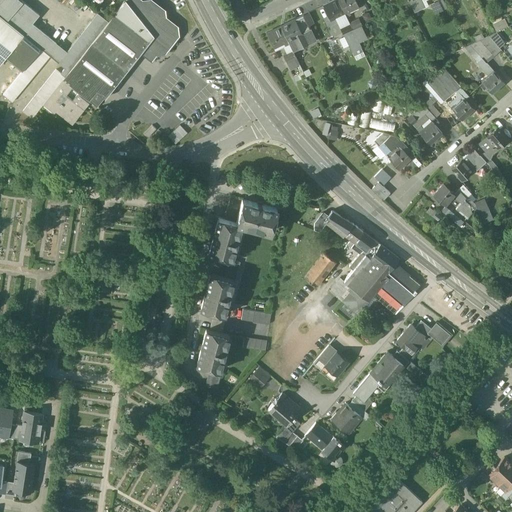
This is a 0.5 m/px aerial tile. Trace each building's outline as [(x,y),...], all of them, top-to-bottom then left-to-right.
[(30,24),(14,11),(21,3),(17,0),(0,0),(0,17),(22,35),(39,49),(49,57),(56,63),(65,52),(30,24)] [(153,36),(124,0),(123,0),(113,14),(148,42),(153,36)] [(149,1),(142,2),(139,0),(124,0),(153,36),(148,42),(140,52),(150,60),(156,52),(163,51),(176,34),(175,27),(163,17),(162,10),(149,1)] [(338,0),(334,0),(323,6),(330,20),(341,15),(345,13),(338,0)] [(355,0),(338,0),(345,13),(349,12),(358,7),(355,0)] [(420,0),(407,0),(409,2),(414,12),(424,7),(420,0)] [(442,0),(439,0),(431,3),(434,12),(446,8),(442,0)] [(37,16),(21,3),(14,11),(30,24),(37,16)] [(314,23),(309,12),(303,15),(308,26),(314,23)] [(65,52),(56,63),(63,69),(68,72),(90,43),(107,23),(107,22),(95,13),(65,52)] [(148,42),(113,14),(107,22),(107,23),(90,43),(126,71),(132,62),(140,52),(148,42)] [(302,34),(288,41),(289,44),(292,51),(293,51),(316,40),(308,26),(303,15),(294,19),(302,34)] [(22,35),(0,17),(0,63),(4,59),(4,58),(22,35)] [(294,19),(280,26),(288,41),(302,34),(294,19)] [(359,19),(349,23),(352,30),(362,25),(359,19)] [(506,19),(493,25),(496,32),(504,28),(509,26),(506,19)] [(349,23),(340,28),(343,34),(352,30),(349,23)] [(280,26),(266,33),(275,51),(285,46),(283,43),(288,41),(280,26)] [(362,28),(354,33),(359,43),(367,39),(362,28)] [(496,32),(488,36),(499,48),(505,43),(496,32)] [(354,33),(345,37),(348,43),(352,52),(361,48),(359,43),(354,33)] [(22,35),(4,58),(4,59),(21,72),(39,49),(22,35)] [(344,35),(337,38),(341,47),(348,43),(345,37),(344,35)] [(488,36),(470,44),(481,58),(478,61),(476,63),(481,68),(486,63),(501,50),(488,36)] [(126,71),(90,43),(68,72),(64,78),(62,80),(69,85),(72,87),(89,101),(96,92),(103,98),(104,99),(126,71)] [(481,58),(470,44),(465,47),(478,61),(481,58)] [(21,72),(21,73),(30,80),(49,57),(39,49),(21,72)] [(292,51),(283,56),(286,62),(296,57),(293,51),(292,51)] [(296,57),(286,62),(289,68),(299,64),(296,57)] [(486,63),(481,68),(487,75),(493,70),(486,63)] [(460,86),(443,68),(428,82),(444,100),(457,89),(460,86)] [(68,72),(63,69),(59,74),(64,78),(68,72)] [(55,70),(22,111),(32,119),(56,88),(62,80),(64,78),(59,74),(55,70)] [(503,83),(493,70),(487,75),(480,81),(482,83),(484,86),(491,93),(503,83)] [(21,73),(2,96),(11,103),(30,80),(21,73)] [(428,82),(426,79),(422,83),(434,96),(437,100),(441,104),(444,100),(428,82)] [(62,80),(56,88),(62,93),(69,85),(62,80)] [(69,85),(62,93),(65,95),(72,87),(69,85)] [(460,86),(457,89),(457,91),(459,94),(462,97),(463,97),(467,94),(460,86)] [(62,93),(56,88),(42,105),(53,114),(55,112),(64,119),(66,116),(74,122),(83,110),(72,101),(65,95),(62,93)] [(103,98),(96,92),(89,101),(97,107),(103,98)] [(459,94),(447,105),(450,108),(462,97),(459,94)] [(88,104),(77,95),(72,101),(83,110),(88,104)] [(434,96),(424,105),(424,106),(427,109),(432,105),(437,100),(434,96)] [(462,97),(450,108),(454,112),(456,115),(461,120),(473,109),(463,97),(462,97)] [(374,111),(381,112),(384,100),(376,98),(374,111)] [(393,103),(386,102),(384,114),(391,115),(393,103)] [(440,114),(432,105),(427,109),(428,111),(435,118),(440,114)] [(422,106),(412,116),(416,121),(423,114),(428,111),(427,109),(424,106),(423,106),(422,106)] [(314,119),(321,115),(318,108),(310,112),(314,119)] [(356,126),(360,112),(352,110),(348,124),(356,126)] [(435,118),(428,111),(423,114),(430,122),(431,121),(435,118)] [(363,112),(359,126),(367,128),(370,114),(363,112)] [(416,121),(412,125),(416,129),(420,126),(422,129),(430,122),(423,114),(416,121)] [(416,121),(412,116),(407,120),(412,125),(416,121)] [(372,120),(370,129),(393,134),(395,125),(372,120)] [(422,129),(418,132),(422,136),(424,139),(429,144),(441,133),(431,121),(430,122),(422,129)] [(153,125),(145,133),(149,137),(157,129),(153,125)] [(180,125),(168,136),(175,144),(188,133),(180,125)] [(337,128),(332,127),(329,139),(335,140),(337,128)] [(497,127),(485,138),(493,147),(486,154),(490,159),(496,150),(508,139),(497,127)] [(414,155),(398,137),(382,133),(373,141),(378,147),(379,147),(385,154),(388,158),(400,146),(410,159),(414,155)] [(485,138),(474,148),(486,162),(491,168),(495,164),(490,159),(486,154),(493,147),(485,138)] [(410,159),(400,146),(388,158),(391,161),(397,168),(398,169),(410,159)] [(486,162),(474,148),(463,158),(473,170),(475,172),(486,162)] [(473,170),(463,158),(450,169),(461,181),(473,170)] [(502,175),(495,164),(491,168),(497,178),(502,175)] [(384,184),(392,177),(382,167),(374,175),(384,184)] [(390,193),(378,182),(372,188),(384,199),(390,193)] [(454,194),(442,183),(432,196),(444,206),(452,197),(455,194),(454,194)] [(470,194),(463,185),(458,190),(465,198),(470,194)] [(465,198),(458,190),(454,194),(455,194),(452,197),(460,203),(455,210),(466,219),(471,213),(471,212),(469,204),(464,200),(465,198)] [(242,200),(230,197),(224,220),(236,223),(242,200)] [(277,209),(242,200),(236,223),(242,225),(271,232),(277,209)] [(485,200),(475,204),(479,213),(489,209),(485,200)] [(341,216),(332,211),(327,218),(324,221),(327,224),(332,228),(341,216)] [(448,217),(461,225),(464,220),(451,211),(448,217)] [(322,214),(314,223),(314,230),(319,232),(327,224),(324,221),(324,222),(327,218),(322,214)] [(352,223),(341,216),(332,228),(343,237),(345,234),(352,223)] [(224,220),(219,218),(209,254),(228,260),(232,261),(232,260),(242,225),(224,220)] [(363,231),(352,223),(345,234),(352,239),(355,242),(363,231)] [(374,239),(363,231),(355,242),(358,245),(365,250),(374,239)] [(374,239),(365,250),(359,254),(340,278),(342,280),(344,281),(365,255),(369,258),(380,244),(374,239)] [(399,259),(380,244),(369,258),(365,255),(344,281),(352,289),(342,301),(358,315),(384,284),(391,274),(388,272),(395,264),(399,259)] [(358,245),(354,250),(359,254),(365,250),(358,245)] [(335,261),(324,253),(304,277),(316,286),(335,261)] [(232,261),(228,260),(227,266),(238,269),(240,262),(232,260),(232,261)] [(420,284),(395,264),(388,272),(391,274),(384,284),(386,285),(384,287),(405,304),(416,291),(415,291),(420,285),(420,284)] [(238,269),(227,266),(225,271),(237,274),(238,269)] [(237,274),(225,271),(224,277),(233,279),(233,280),(235,281),(237,274)] [(224,277),(211,273),(201,310),(214,313),(224,316),(224,315),(233,280),(233,279),(224,277)] [(344,281),(342,280),(332,293),(342,301),(352,289),(344,281)] [(271,314),(242,309),(241,320),(269,324),(271,314)] [(224,316),(214,313),(213,319),(224,322),(226,316),(224,315),(224,316)] [(224,322),(213,319),(211,324),(223,327),(224,322)] [(431,329),(421,321),(415,328),(430,340),(432,337),(442,345),(450,335),(436,323),(431,329)] [(223,327),(211,324),(210,330),(221,333),(223,327)] [(415,328),(411,324),(397,342),(404,347),(411,354),(418,345),(422,349),(430,340),(415,328)] [(210,330),(206,329),(197,365),(210,369),(220,371),(229,335),(210,330)] [(267,340),(244,337),(243,348),(265,351),(267,340)] [(328,346),(317,359),(325,365),(331,357),(328,355),(333,349),(328,346)] [(411,354),(404,347),(399,352),(410,362),(414,356),(411,354)] [(399,352),(397,351),(393,356),(403,364),(402,365),(412,373),(417,368),(410,362),(399,352)] [(348,362),(336,352),(331,357),(325,365),(324,366),(337,376),(348,362)] [(393,356),(388,352),(370,373),(381,381),(385,385),(402,365),(403,364),(393,356)] [(259,365),(251,377),(263,386),(272,374),(259,365)] [(220,371),(210,369),(208,374),(220,377),(222,371),(220,371)] [(381,381),(370,373),(353,394),(356,396),(363,402),(364,402),(368,406),(372,402),(367,398),(381,381)] [(220,377),(208,374),(207,380),(219,383),(220,377)] [(219,383),(207,380),(205,386),(217,389),(219,383)] [(300,409),(282,393),(276,400),(276,399),(268,409),(286,424),(292,418),(293,418),(300,409)] [(363,402),(356,396),(352,401),(364,411),(365,411),(368,406),(364,402),(363,402)] [(364,411),(352,401),(348,406),(360,416),(364,411)] [(346,404),(332,420),(348,433),(361,417),(360,416),(348,406),(346,404)] [(12,410),(0,407),(0,435),(8,437),(10,424),(12,410)] [(369,415),(365,411),(364,411),(360,416),(361,417),(365,420),(369,415)] [(22,426),(20,439),(38,442),(40,430),(42,414),(24,412),(22,426)] [(292,418),(286,424),(275,437),(284,443),(292,432),(300,423),(293,418),(292,418)] [(333,437),(316,423),(306,435),(323,449),(322,450),(329,455),(332,451),(337,456),(337,455),(344,447),(339,443),(340,441),(338,440),(337,441),(333,437)] [(22,426),(16,425),(14,438),(20,439),(22,426)] [(292,432),(284,443),(289,446),(297,436),(292,432)] [(303,441),(297,436),(289,446),(295,450),(303,441)] [(337,456),(332,451),(329,455),(334,459),(331,463),(334,466),(337,466),(339,465),(341,463),(342,461),(341,458),(337,455),(337,456)] [(31,454),(18,452),(17,461),(30,463),(31,454)] [(511,466),(511,464),(504,457),(495,467),(488,474),(488,475),(496,483),(511,466)] [(30,463),(17,461),(13,482),(12,490),(16,490),(30,492),(34,463),(30,463)] [(490,462),(482,471),(487,476),(488,475),(488,474),(495,467),(490,462)] [(511,466),(496,483),(505,491),(511,484),(511,466)] [(411,511),(422,501),(390,472),(362,502),(373,511),(411,511)] [(13,482),(8,482),(6,494),(15,495),(16,490),(12,490),(13,482)] [(511,484),(505,491),(500,496),(505,500),(508,497),(511,492),(511,484)]
